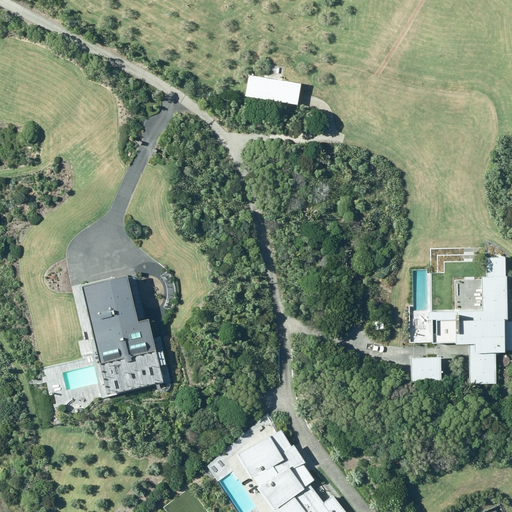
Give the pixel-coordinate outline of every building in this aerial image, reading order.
[(303,83),(249,75),(246,96),(299,105),(303,83)] [(511,322),(508,323),(507,278),(506,279),(505,260),(487,260),(487,279),(482,278),(482,313),(429,313),(429,322),(432,322),(432,346),(456,346),(456,348),(469,348),(470,386),(497,385),(496,356),(505,356),(505,352),(511,351),(511,322)] [(119,280),(72,292),(100,400),(157,386),(141,322),(129,322),(119,280)] [(441,383),(440,361),(412,362),(413,384),(441,383)] [(294,447),(292,448),(281,432),(240,459),(252,481),(272,469),(277,475),(257,490),(273,511),(344,511),(333,497),(322,505),(308,487),(314,483),(303,468),(307,464),(294,447)]
